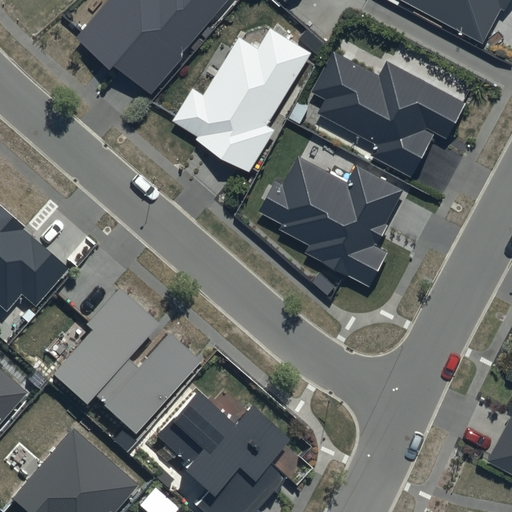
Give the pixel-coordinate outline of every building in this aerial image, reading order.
[(224,0),(100,0),(76,28),(147,89),(224,0)] [(417,0),(480,34),(498,1),(506,5),(508,0),(417,0)] [(307,48),(268,24),(258,41),(238,29),(202,88),(190,81),(167,118),(248,167),(273,125),(264,119),(307,48)] [(465,99),(386,58),(379,72),(330,47),(310,86),(324,93),(317,106),(375,137),(368,151),(409,173),(433,126),(447,133),(465,99)] [(399,187),(355,164),(347,180),(295,153),(281,181),(272,176),(258,203),(280,214),(276,222),(304,237),(298,248),(368,285),(387,248),(371,239),(399,187)] [(0,208),(0,301),(4,305),(20,288),(34,300),(64,265),(0,208)] [(154,315),(117,282),(83,320),(88,324),(49,368),(83,398),(90,390),(132,427),(197,355),(166,328),(135,363),(121,351),(154,315)] [(0,414),(24,388),(0,367),(0,414)] [(231,420),(193,386),(167,414),(197,441),(179,461),(206,486),(194,499),(208,511),(245,511),(269,486),(274,491),(282,472),(266,457),(286,434),(249,401),(231,420)] [(511,394),(481,453),(511,469),(511,394)] [(71,425),(10,494),(30,511),(109,511),(136,482),(71,425)]
